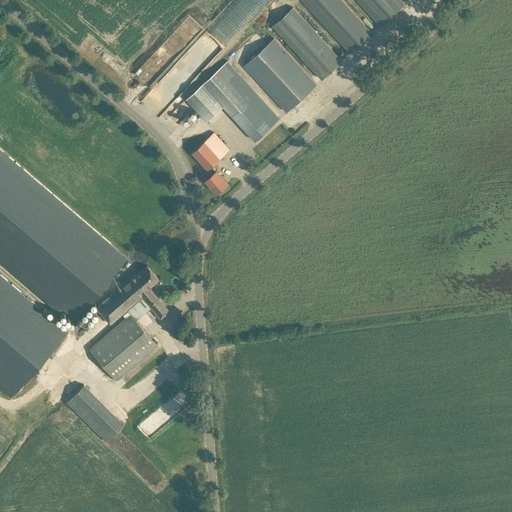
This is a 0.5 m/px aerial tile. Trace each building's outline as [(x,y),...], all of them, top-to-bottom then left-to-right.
[(302,0),(351,54),(374,33),(343,0),(302,0)] [(405,4),(401,0),(358,0),(382,25),(405,4)] [(273,26),(323,80),(344,61),(294,7),(273,26)] [(244,66),(256,78),(287,113),(317,85),(275,38),(244,66)] [(280,118),(228,60),(203,83),(224,105),(256,140),(280,118)] [(202,174),(207,179),(206,179),(218,192),(228,182),(217,170),(212,165),(230,149),(214,132),(206,139),(198,130),(185,143),(192,151),(208,169),(202,174)] [(0,261),(70,322),(126,257),(0,149),(0,261)] [(89,349),(109,372),(116,379),(157,344),(126,309),(141,296),(160,318),(169,311),(148,286),(158,278),(147,265),(135,276),(134,274),(96,307),(110,323),(122,313),(126,317),(89,349)] [(0,386),(8,393),(63,329),(0,274),(0,386)] [(66,402),(108,440),(124,423),(83,384),(66,402)]
